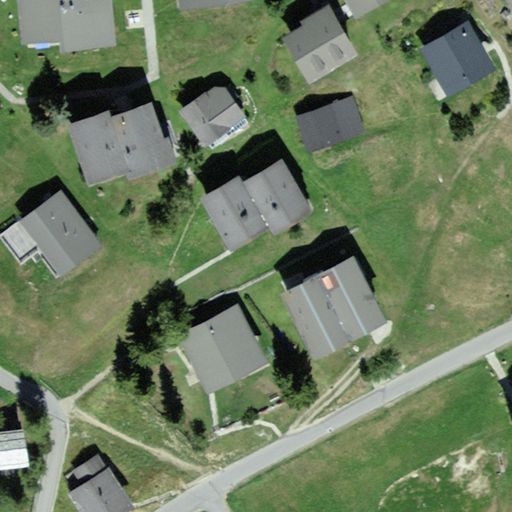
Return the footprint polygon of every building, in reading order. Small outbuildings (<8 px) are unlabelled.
[(19,0),(23,40),(63,37),(64,49),(116,44),(111,0),(19,0)] [(348,0),(356,14),(380,0),(348,0)] [(302,25),(283,35),(309,80),(356,53),(329,5),(300,21),(302,25)] [(468,21),(422,46),(447,93),(494,68),(468,21)] [(224,83),(181,111),(206,148),(248,120),(224,83)] [(353,96),(295,116),(308,151),(365,131),(353,96)] [(151,102),(111,116),(129,169),(132,177),(173,162),(151,102)] [(108,107),(69,121),(91,182),(129,169),(111,116),(108,107)] [(282,157),(243,180),(270,226),(272,231),(312,208),(282,157)] [(240,174),(200,197),(229,249),(270,226),(243,180),(240,174)] [(21,220),(61,273),(98,245),(57,193),(21,220)] [(352,254),(279,292),(313,357),(386,319),(352,254)] [(238,303),(178,332),(207,392),(267,363),(238,303)] [(21,428),(0,431),(0,471),(27,467),(21,428)] [(82,484),(70,492),(83,511),(115,511),(131,502),(108,466),(104,468),(95,455),(73,470),(82,484)]
